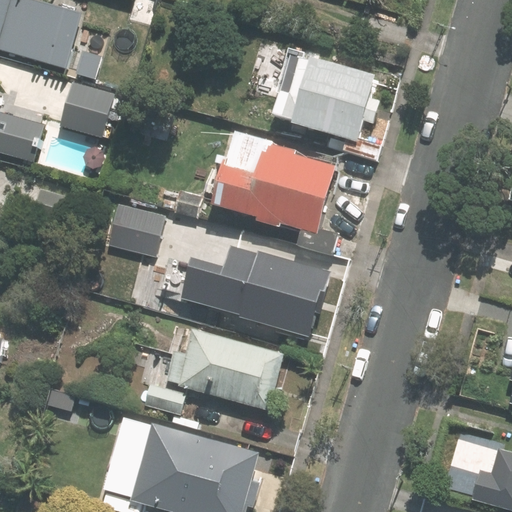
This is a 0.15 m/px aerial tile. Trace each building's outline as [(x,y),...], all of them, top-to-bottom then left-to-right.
[(0,0),(0,48),(10,51),(73,68),(88,15),(31,0),(0,0)] [(374,104),(381,82),(335,69),(336,64),(297,53),(277,120),(355,142),(351,155),(377,162),(381,145),(365,141),(370,123),(379,126),(385,106),(374,104)] [(109,95),(41,78),(32,110),(65,120),(69,106),(83,110),(86,101),(106,107),(109,95)] [(51,123),(0,109),(0,150),(40,161),(51,123)] [(323,232),(341,170),(275,152),(276,147),(246,138),(236,172),(225,213),(286,231),(287,227),(308,233),(304,247),(337,257),(342,238),(323,232)] [(78,201),(45,192),(38,218),(71,228),(78,201)] [(113,245),(158,257),(166,227),(121,215),(113,245)] [(335,278),(267,259),(258,291),(228,282),(220,311),(314,337),(320,314),(325,315),(335,278)] [(292,360),(202,336),(195,362),(181,358),(174,383),(187,387),(186,389),(277,414),(292,360)] [(188,399),(154,389),(150,406),(183,415),(188,399)] [(264,458),(160,429),(139,503),(173,511),(247,511),(249,507),(257,509),(263,488),(256,486),(264,458)] [(493,473),(482,470),(473,501),(511,511),(511,453),(500,450),(493,473)]
